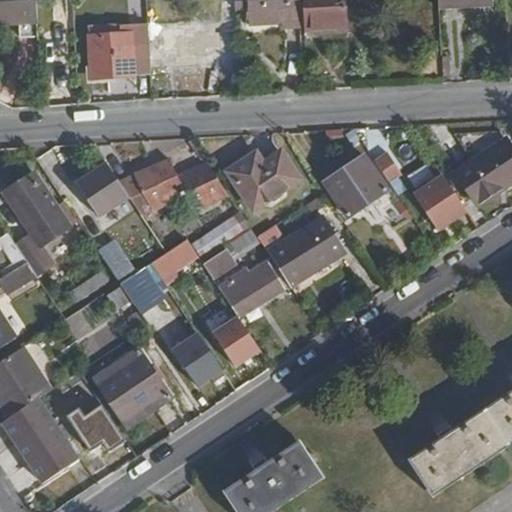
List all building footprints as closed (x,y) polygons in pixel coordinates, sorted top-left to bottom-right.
[(39,38),(36,0),(0,0),(0,24),(21,24),(21,38),(39,38)] [(239,60),(234,0),(225,0),(226,26),(215,26),(215,34),(164,35),(164,47),(157,47),(157,57),(208,55),(208,65),(225,65),(225,60),(239,60)] [(305,25),(303,0),(248,0),(250,27),(282,26),(282,31),(305,29),(305,25)] [(349,29),(347,0),(303,0),(305,25),(316,25),(316,31),(349,29)] [(495,6),(495,0),(441,0),(442,9),(495,6)] [(152,74),(149,32),(121,33),(121,25),(89,25),(91,70),(111,69),(112,76),(152,74)] [(482,207),(511,187),(511,147),(487,163),(484,158),(461,173),(482,207)] [(256,210),(302,179),(284,151),(265,163),(258,152),(231,171),(256,210)] [(389,189),(369,157),(328,184),(349,217),(389,189)] [(231,195),(210,163),(179,174),(171,158),(121,179),(129,190),(143,211),(187,194),(194,210),(231,195)] [(121,179),(109,161),(79,181),(99,211),(129,190),(121,179)] [(421,166),(403,173),(408,186),(427,178),(421,166)] [(72,225),(36,170),(7,190),(42,245),(72,225)] [(436,231),(466,211),(439,170),(409,190),(436,231)] [(316,214),(332,203),(326,194),(310,204),(316,214)] [(292,284),(347,249),(326,217),(288,242),(277,226),(260,237),(292,284)] [(200,255),(188,238),(137,272),(122,282),(150,324),(175,307),(159,281),(200,255)] [(137,272),(116,240),(101,249),(122,282),(137,272)] [(219,276),(239,262),(231,250),(210,264),(219,276)] [(243,316),(287,287),(271,262),(260,269),(267,279),(263,281),(259,276),(256,279),(249,268),(228,283),(237,296),(232,300),(243,316)] [(82,297),(107,280),(100,270),(75,287),(82,297)] [(117,284),(106,294),(118,308),(129,298),(117,284)] [(207,329),(232,368),(259,351),(235,312),(207,329)] [(195,388),(222,372),(196,329),(169,346),(195,388)] [(50,390),(22,348),(0,362),(0,408),(7,419),(41,396),(50,390)] [(172,395),(140,348),(114,365),(121,376),(103,388),(127,425),(172,395)] [(434,498),(511,447),(511,395),(411,462),(434,498)] [(82,458),(41,396),(7,419),(3,421),(45,484),(82,458)] [(68,416),(92,455),(120,437),(96,399),(68,416)] [(237,511),(275,511),(326,478),(304,444),(226,495),(237,511)]
